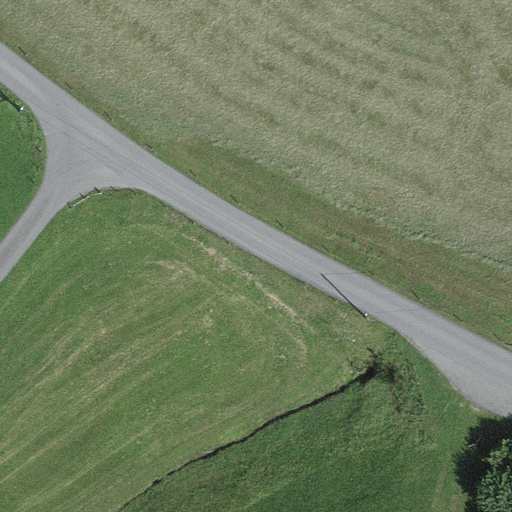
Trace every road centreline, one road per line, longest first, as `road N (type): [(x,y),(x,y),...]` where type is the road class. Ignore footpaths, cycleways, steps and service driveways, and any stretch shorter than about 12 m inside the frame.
road 1 (unclassified): [(511,370),(267,242),(95,137),(0,55)]
road 2 (track): [(95,137),(0,264)]
